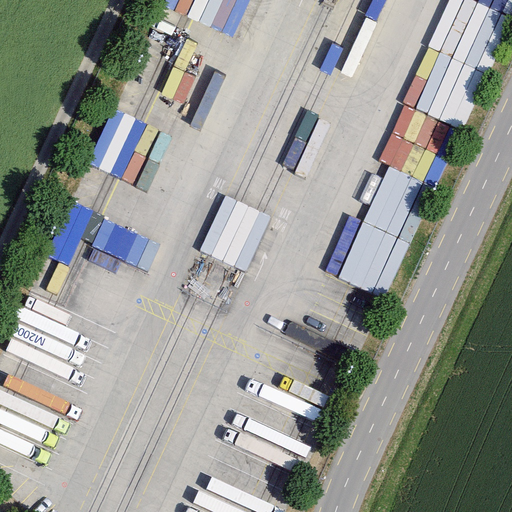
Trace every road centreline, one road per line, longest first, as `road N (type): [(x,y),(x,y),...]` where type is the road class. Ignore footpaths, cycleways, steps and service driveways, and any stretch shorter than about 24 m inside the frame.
road 1 (unclassified): [(511,132),(338,511)]
road 2 (track): [(0,258),(122,0)]
